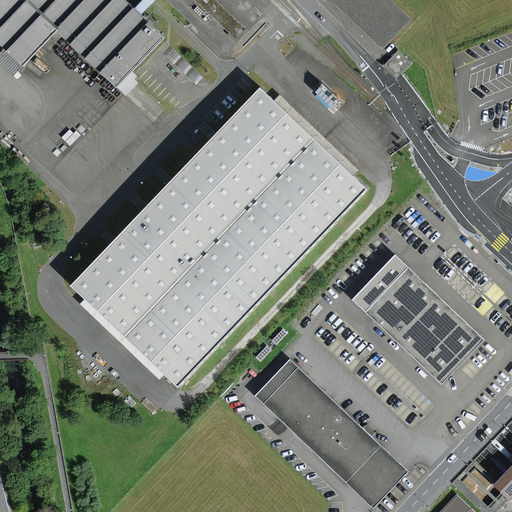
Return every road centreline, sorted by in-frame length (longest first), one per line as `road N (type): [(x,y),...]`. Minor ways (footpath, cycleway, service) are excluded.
road 1 (unknown): [(313,9),(106,203)]
road 2 (unknown): [(106,203),(65,242),(53,275),(149,387)]
road 3 (unknown): [(0,56),(49,147),(106,203)]
road 4 (residential): [(406,511),(511,400)]
road 5 (residential): [(511,253),(467,207),(511,170)]
